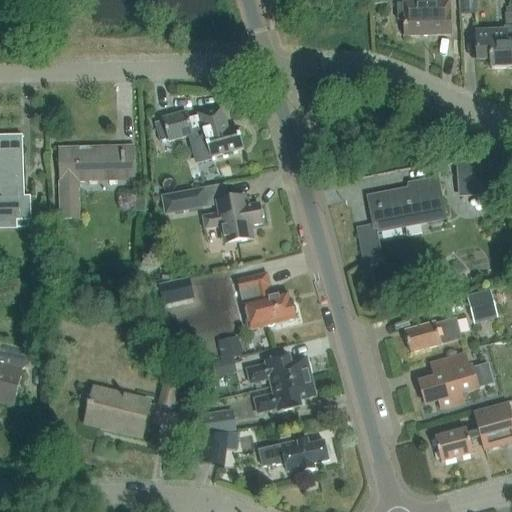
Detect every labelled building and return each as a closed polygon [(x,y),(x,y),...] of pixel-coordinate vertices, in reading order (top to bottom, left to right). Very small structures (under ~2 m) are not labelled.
[(476,0),(458,0),(460,14),(477,14),(476,0)] [(403,3),(403,6),(397,6),(398,22),(404,22),(405,39),(451,37),(449,1),(403,3)] [(491,33),(476,33),(477,63),(491,62),(491,70),(511,69),(511,15),(506,15),(505,15),(506,30),(504,30),(504,32),(491,33)] [(163,122),(155,124),(160,142),(168,140),(169,143),(190,137),(197,163),(210,159),(243,150),(237,129),(228,131),(222,109),(198,116),(199,118),(189,121),(187,114),(162,121),(163,122)] [(0,223),(16,223),(16,231),(28,231),(28,201),(22,201),(20,141),(0,141),(0,223)] [(135,184),(134,150),(60,152),(62,221),(80,221),(80,185),(135,184)] [(497,195),(495,165),(458,167),(460,197),(497,195)] [(401,196),(370,202),(375,230),(402,225),(403,229),(443,222),(436,183),(411,188),(410,199),(403,200),(401,196)] [(202,192),(171,198),(174,213),(205,207),(202,192)] [(135,197),(134,214),(144,215),(145,197),(135,197)] [(246,199),(219,203),(221,215),(205,217),(207,230),(208,230),(210,243),(225,241),(225,239),(236,238),(237,243),(252,241),(250,227),(262,226),(260,208),(247,210),(246,199)] [(370,231),(359,233),(365,267),(377,265),(370,231)] [(239,284),(242,297),(247,317),(251,334),(296,322),(290,298),(273,302),(270,291),(272,290),(269,276),(239,284)] [(159,286),(163,307),(193,301),(189,280),(159,286)] [(489,295),(466,301),(473,328),(497,322),(489,295)] [(435,328),(405,336),(411,357),(441,348),(460,343),(455,324),(435,329),(435,328)] [(242,357),(238,338),(217,342),(220,361),(242,357)] [(37,355),(0,346),(0,406),(13,409),(22,374),(37,355)] [(270,382),(272,390),(312,380),(308,362),(292,366),(290,358),(266,365),(267,368),(248,373),(251,387),(270,382)] [(233,359),(212,365),(215,378),(237,373),(233,359)] [(435,382),(419,387),(425,407),(440,403),(442,413),(464,407),(461,397),(478,392),(472,372),(469,373),(466,359),(431,369),(435,382)] [(179,385),(167,382),(160,411),(173,415),(175,407),(188,410),(195,382),(181,378),(179,385)] [(312,380),(272,390),(274,398),(255,403),(259,417),(278,412),(279,416),(304,410),(303,404),(318,400),(312,380)] [(150,406),(95,391),(86,425),(141,439),(150,406)] [(478,428),(467,432),(467,431),(434,440),(441,465),(473,456),(470,443),(481,440),(482,441),(511,431),(511,421),(508,407),(475,416),(478,428)] [(236,432),(232,410),(204,415),(208,437),(236,432)] [(202,439),(198,464),(224,467),(224,463),(226,451),(227,442),(228,434),(202,439)] [(308,443),(260,455),(264,469),(276,466),(276,469),(281,467),(282,469),(287,468),(289,477),(301,473),(302,476),(315,473),(314,468),(330,465),(325,446),(310,450),(308,443)]
